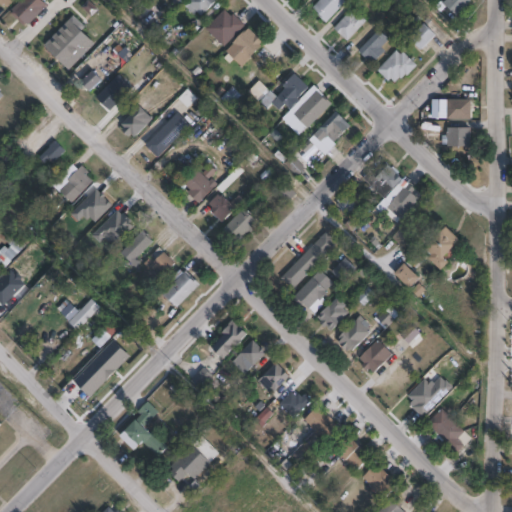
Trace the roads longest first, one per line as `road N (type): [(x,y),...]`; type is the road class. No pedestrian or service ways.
road 1 (residential): [(9,511),(494,19)]
road 2 (residential): [(472,511),(0,49)]
road 3 (residential): [(491,511),(494,0)]
road 4 (residential): [(493,227),(270,0)]
road 5 (residential): [(163,511),(0,348)]
